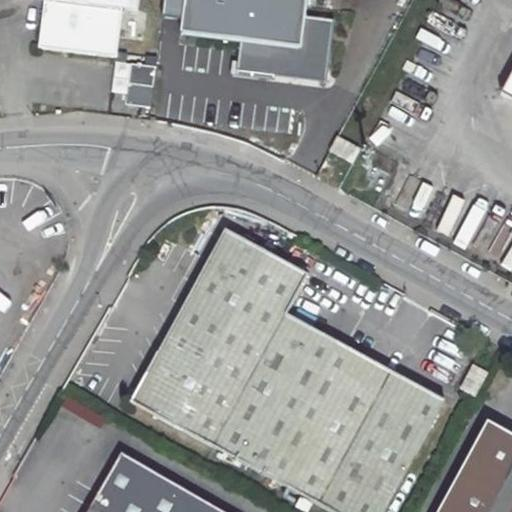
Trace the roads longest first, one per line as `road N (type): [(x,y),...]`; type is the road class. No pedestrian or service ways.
road 1 (unknown): [(90,283),(141,303),(206,227),(235,226),(432,345)]
road 2 (unclassified): [(511,323),(282,200),(164,155)]
road 3 (unclassified): [(0,442),(164,155)]
road 4 (unclassified): [(164,155),(0,154)]
